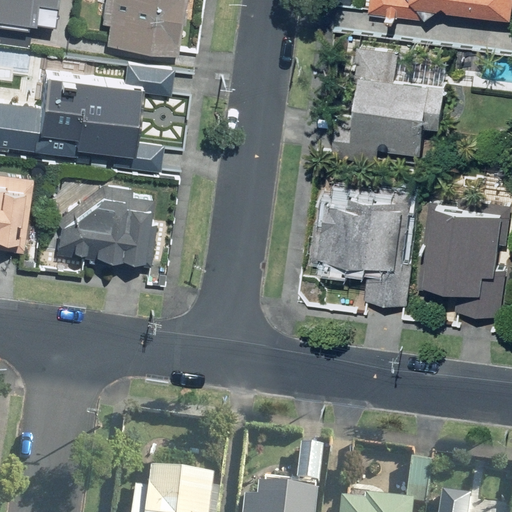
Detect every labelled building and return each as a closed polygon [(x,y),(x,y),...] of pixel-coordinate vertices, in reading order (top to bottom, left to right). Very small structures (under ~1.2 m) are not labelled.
[(0,0),(0,11),(37,15),(38,10),(65,12),(65,0),(0,0)] [(186,44),(190,0),(111,0),(110,13),(116,14),(114,37),(186,44)] [(511,0),(380,0),(380,4),(434,9),(435,0),(455,0),(511,5),(511,0)] [(0,134),(84,144),(85,132),(124,137),(121,157),(164,162),(167,139),(144,136),(150,81),(176,84),(179,62),(131,56),(129,71),(51,62),(47,98),(0,92),(0,134)] [(457,71),(375,63),(368,130),(451,138),(457,71)] [(0,239),(31,242),(38,169),(0,165),(0,239)] [(156,251),(161,188),(140,187),(141,180),(114,178),(115,170),(59,166),(55,214),(64,215),(62,242),(57,242),(55,267),(87,269),(89,245),(156,251)] [(412,253),(418,194),(337,185),(331,244),(376,249),(371,292),(414,296),(419,254),(412,253)] [(438,194),(430,267),(429,275),(460,279),(456,308),(495,312),(508,202),(438,194)] [(195,511),(204,446),(129,440),(117,511),(195,511)] [(325,482),(328,446),(308,445),(306,481),(325,482)] [(299,511),(304,463),(229,456),(223,511),(299,511)] [(496,511),(501,477),(430,466),(420,511),(496,511)] [(393,511),(396,481),(328,472),(324,511),(393,511)]
